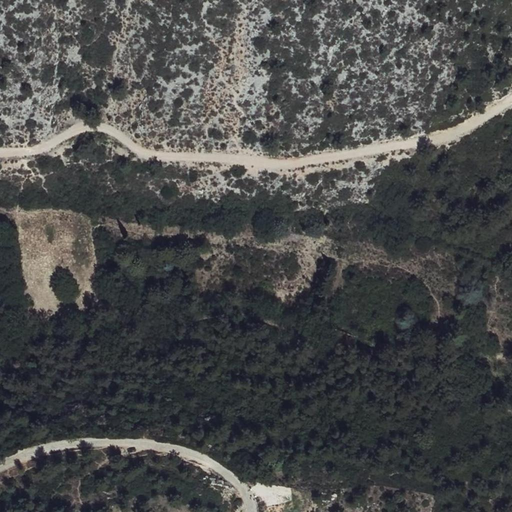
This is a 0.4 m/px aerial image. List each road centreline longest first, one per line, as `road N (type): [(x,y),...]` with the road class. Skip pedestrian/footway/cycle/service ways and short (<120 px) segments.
road 1 (track): [(0,151),(41,150),(70,131),(96,129),(119,133),(146,155),(282,166),(467,130),(511,102)]
road 2 (unclassified): [(0,466),(80,445),(184,451),(221,467),(244,490),(251,511)]
